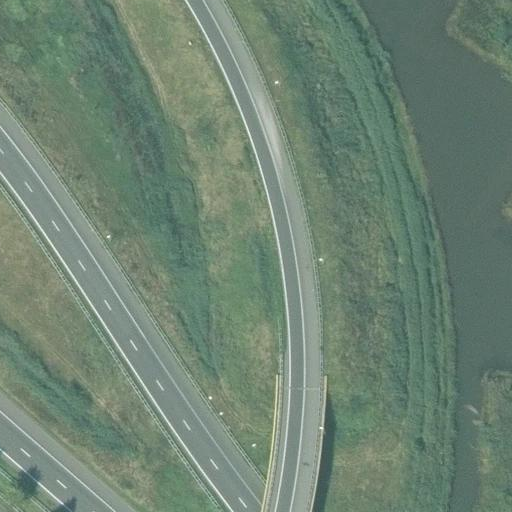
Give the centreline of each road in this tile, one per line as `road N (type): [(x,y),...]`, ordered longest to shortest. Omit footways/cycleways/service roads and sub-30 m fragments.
road 1 (motorway): [(283,511),(296,390),(290,268),(256,134),(193,0)]
road 2 (motorway): [(248,511),(0,150)]
road 3 (motorway): [(93,511),(0,431)]
